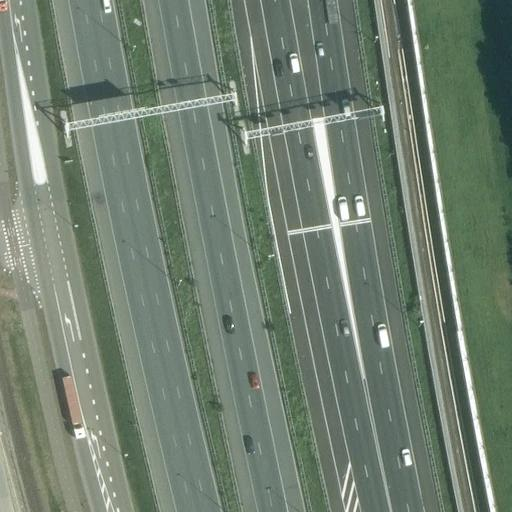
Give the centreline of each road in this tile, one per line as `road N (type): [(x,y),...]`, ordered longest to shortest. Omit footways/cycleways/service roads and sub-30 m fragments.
road 1 (motorway): [(387,511),(344,351),(275,0)]
road 2 (motorway): [(98,0),(204,511)]
road 3 (unclassified): [(116,511),(17,0)]
road 4 (motorway): [(173,0),(272,511)]
road 5 (motorway): [(390,511),(379,351),(321,0)]
